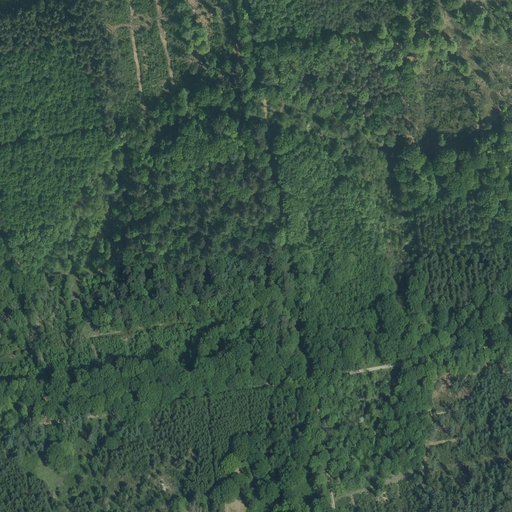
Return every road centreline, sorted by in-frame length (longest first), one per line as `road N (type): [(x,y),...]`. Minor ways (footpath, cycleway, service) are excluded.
road 1 (track): [(243,0),(311,379)]
road 2 (track): [(311,379),(0,431)]
road 3 (track): [(47,424),(34,303),(0,221)]
road 4 (track): [(511,343),(311,379)]
road 5 (track): [(311,379),(334,511)]
